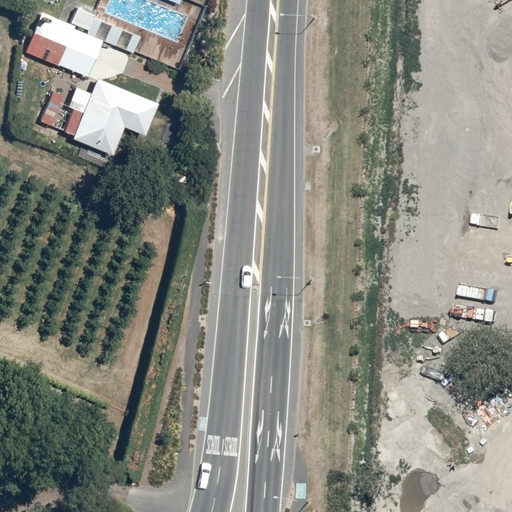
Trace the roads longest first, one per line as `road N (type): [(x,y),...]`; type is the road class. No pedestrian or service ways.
road 1 (primary): [(212,511),(261,187)]
road 2 (primary): [(261,187),(273,279),(263,511)]
road 3 (primary): [(272,0),(261,187)]
